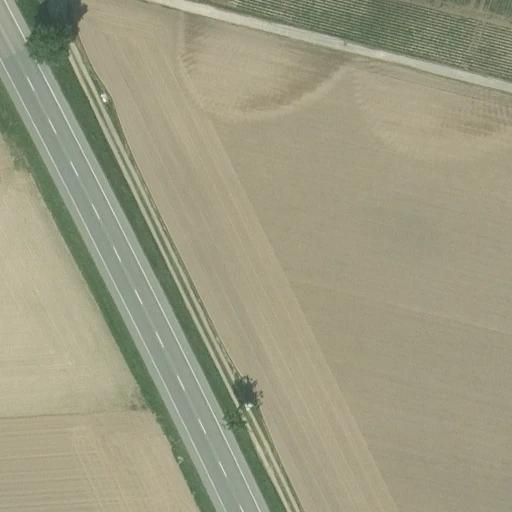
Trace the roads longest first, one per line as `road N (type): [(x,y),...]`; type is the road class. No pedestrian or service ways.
road 1 (track): [(61,0),(69,48),(291,511)]
road 2 (primary): [(244,511),(0,27)]
road 3 (track): [(511,88),(160,0)]
